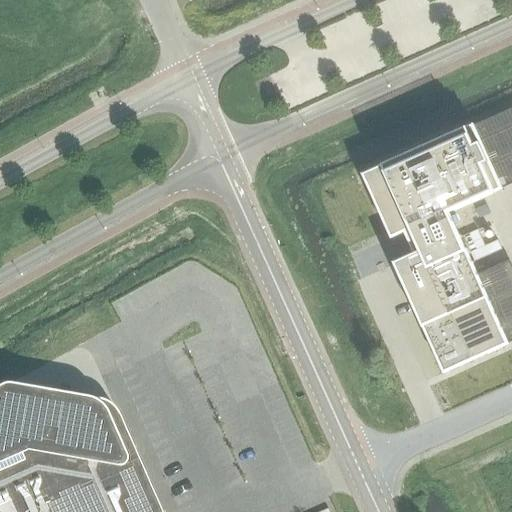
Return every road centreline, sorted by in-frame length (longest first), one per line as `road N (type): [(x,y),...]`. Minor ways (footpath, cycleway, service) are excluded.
road 1 (tertiary): [(358,470),(217,157)]
road 2 (unclassified): [(217,157),(511,25)]
road 3 (tertiary): [(0,273),(217,157)]
road 4 (tertiary): [(186,77),(0,183)]
road 5 (unclassified): [(361,0),(186,77)]
road 6 (unclassified): [(358,470),(511,402)]
